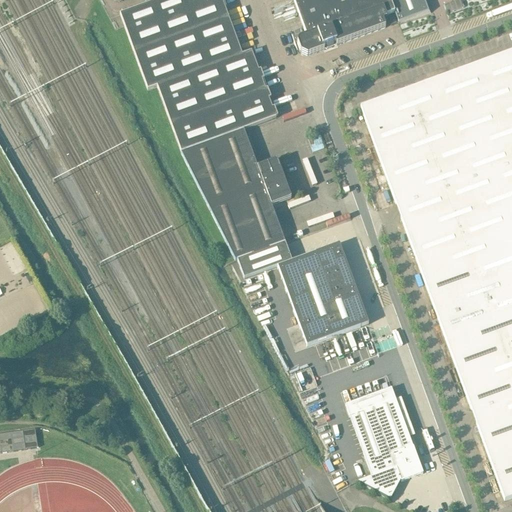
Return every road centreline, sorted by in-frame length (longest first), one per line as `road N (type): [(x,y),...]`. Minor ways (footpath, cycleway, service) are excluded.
road 1 (unclassified): [(511,17),(338,82),(324,113),(473,511)]
road 2 (track): [(307,467),(82,46),(77,30),(86,0)]
road 3 (track): [(201,511),(0,160)]
